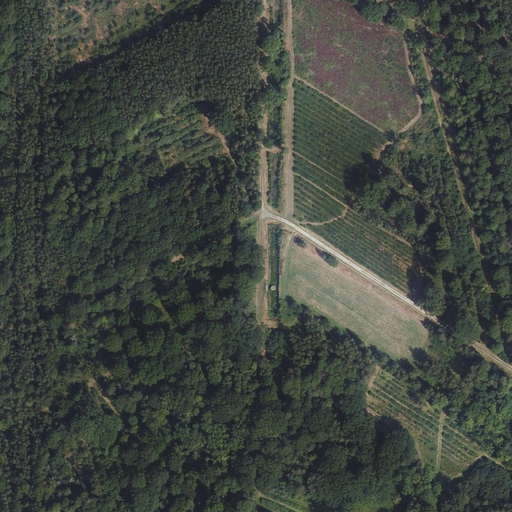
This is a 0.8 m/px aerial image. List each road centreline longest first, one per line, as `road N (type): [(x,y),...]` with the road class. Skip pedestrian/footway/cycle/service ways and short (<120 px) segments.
road 1 (track): [(261,0),(258,511)]
road 2 (track): [(262,215),(279,218),(511,370)]
road 3 (track): [(381,0),(511,78)]
